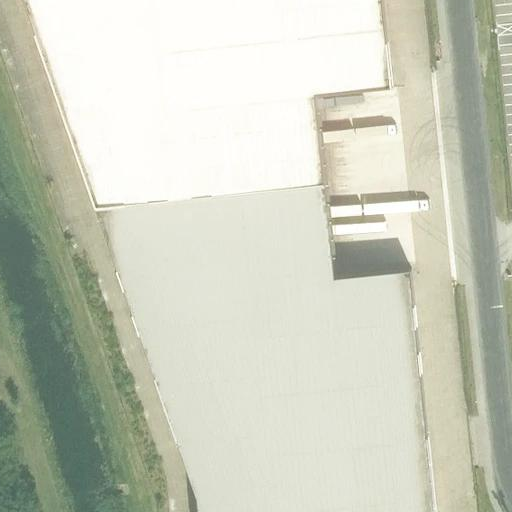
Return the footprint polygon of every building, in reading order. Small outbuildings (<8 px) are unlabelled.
[(393,88),(384,0),(24,0),(97,207),(327,184),(318,95),(393,88)] [(483,127),(486,192),(497,191),(494,126),(483,127)] [(367,187),(434,181),(433,163),(418,164),(418,154),(365,159),(367,187)] [(327,184),(97,207),(198,497),(199,511),(436,511),(412,269),(336,277),(327,184)] [(437,217),(414,219),(416,241),(457,238),(454,203),(436,204),(437,217)]
